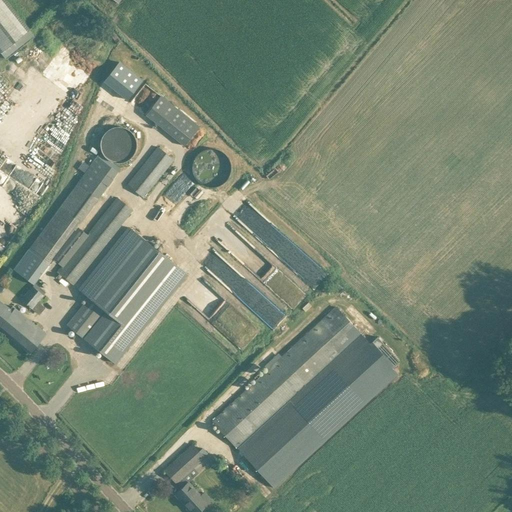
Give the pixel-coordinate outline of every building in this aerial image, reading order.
[(0,0),(0,52),(5,59),(34,36),(23,22),(24,22),(5,0),(0,0)] [(118,60),(103,80),(127,98),(142,79),(118,60)] [(160,95),(145,114),(185,144),(200,125),(160,95)] [(124,151),(128,128),(105,124),(101,147),(124,151)] [(144,198),(174,160),(157,146),(127,184),(144,198)] [(28,249),(49,264),(53,259),(77,226),(118,171),(97,156),(28,249)] [(223,163),(191,195),(199,204),(232,171),(223,163)] [(61,265),(56,272),(73,285),(133,211),(116,197),(87,234),(61,265)] [(77,226),(53,259),(61,265),(87,234),(77,226)] [(115,362),(187,272),(130,227),(80,291),(89,298),(68,326),(115,362)] [(228,248),(241,237),(237,232),(224,243),(228,248)] [(49,264),(28,249),(13,270),(34,285),(49,264)] [(37,302),(43,295),(32,285),(20,299),(32,309),(37,302)] [(10,309),(0,300),(0,328),(29,353),(45,334),(12,306),(10,309)] [(37,302),(32,309),(38,315),(44,308),(37,302)] [(336,307),(212,421),(258,471),(273,487),(397,373),(392,368),(399,361),(377,337),(370,343),(356,329),(336,307)] [(172,464),(165,470),(176,483),(177,481),(182,487),(175,494),(187,506),(185,509),(188,511),(197,511),(205,506),(207,508),(213,501),(205,492),(200,496),(182,477),(204,457),(193,444),(172,464)]
